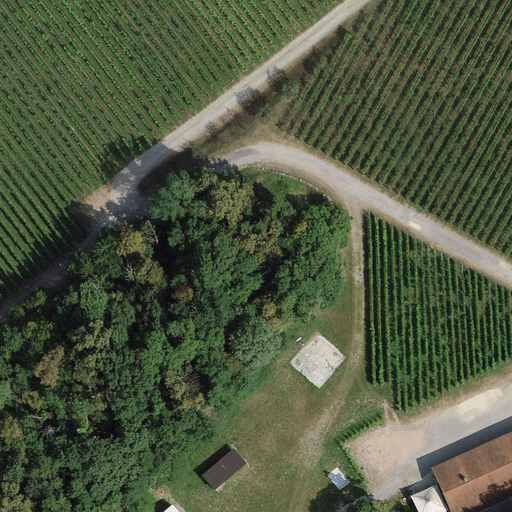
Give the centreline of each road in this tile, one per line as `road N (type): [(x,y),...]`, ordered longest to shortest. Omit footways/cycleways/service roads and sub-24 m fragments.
road 1 (track): [(373,0),(192,141),(205,158),(374,214),(511,289)]
road 2 (track): [(511,404),(366,462)]
